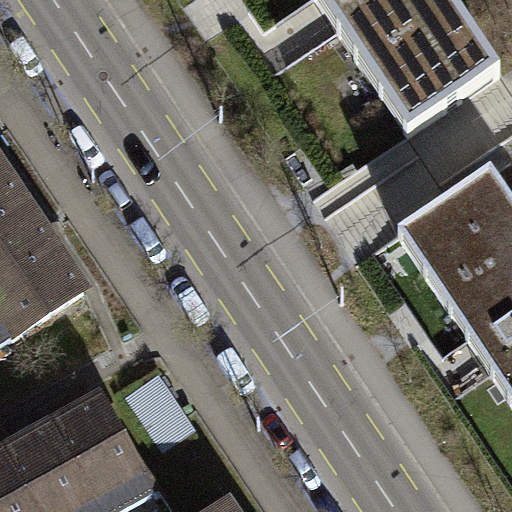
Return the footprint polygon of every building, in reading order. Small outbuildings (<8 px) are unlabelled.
[(306,0),(399,139),(492,77),(440,0),(306,0)] [(511,212),(489,178),(398,239),(511,408),(511,212)] [(0,210),(13,202),(0,182),(0,210)] [(0,276),(44,248),(13,202),(0,210),(0,276)] [(0,343),(74,294),(44,248),(0,276),(0,343)] [(151,377),(118,398),(154,455),(187,434),(151,377)] [(118,511),(145,498),(93,403),(44,429),(89,511),(118,511)] [(89,511),(44,429),(0,453),(0,465),(25,511),(89,511)] [(0,511),(25,511),(0,465),(0,511)]
